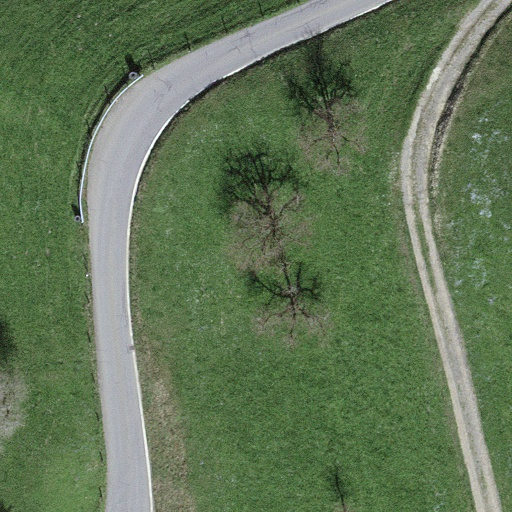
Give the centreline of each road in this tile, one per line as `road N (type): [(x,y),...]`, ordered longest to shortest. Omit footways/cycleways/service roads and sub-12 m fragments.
road 1 (residential): [(353,0),(194,70),(135,119),(110,189),(108,299),(128,462),(125,511)]
road 2 (track): [(500,511),(418,171),(429,98),(488,0)]
